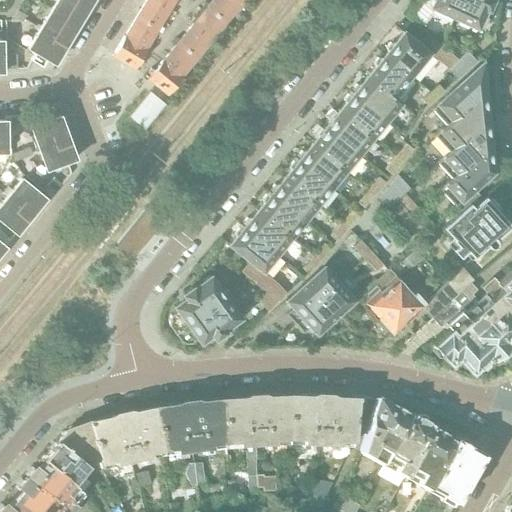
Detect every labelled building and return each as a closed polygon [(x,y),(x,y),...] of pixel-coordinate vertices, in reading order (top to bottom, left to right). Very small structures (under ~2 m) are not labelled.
[(78,26),(89,6),(79,0),(55,0),(50,9),(78,26)] [(159,27),(170,9),(154,0),(146,0),(136,17),(161,32),(163,29),(159,27)] [(154,0),(170,9),(175,0),(154,0)] [(226,23),(241,6),(233,0),(213,0),(209,6),(206,3),(204,5),(226,23)] [(453,18),(461,0),(432,0),(430,7),(453,18)] [(461,0),(453,18),(477,29),(485,10),(487,10),(491,0),(461,0)] [(226,23),(204,5),(202,8),(205,11),(192,26),(211,41),(226,23)] [(66,45),(78,26),(50,9),(38,28),(66,45)] [(22,23),(26,16),(18,11),(14,18),(22,23)] [(123,38),(145,52),(146,49),(156,32),(160,35),(161,32),(136,17),(125,36),(124,36),(123,38)] [(197,59),(211,41),(192,26),(180,41),(176,38),(174,41),(197,59)] [(54,64),(66,45),(38,28),(27,48),(35,53),(30,61),(42,68),(46,60),(54,64)] [(410,76),(428,54),(419,46),(403,32),(394,43),(390,43),(386,48),(386,52),(384,55),(410,76)] [(439,62),(447,52),(440,47),(427,36),(419,46),(428,54),(439,62)] [(139,61),(145,52),(123,38),(112,57),(134,70),(136,66),(140,68),(142,63),(139,61)] [(0,40),(0,72),(2,73),(2,70),(7,70),(17,70),(17,55),(2,55),(2,41),(0,40)] [(197,59),(174,41),(172,43),(176,46),(163,61),(182,77),(197,59)] [(439,62),(448,70),(457,61),(447,52),(439,62)] [(457,61),(448,70),(456,79),(473,64),(475,62),(467,53),(457,61)] [(400,88),(410,76),(384,55),(382,58),(377,58),(373,63),(374,67),(366,77),(392,98),(400,104),(407,94),(400,88)] [(183,77),(182,77),(163,61),(154,72),(151,69),(148,73),(151,76),(148,79),(167,95),(183,77)] [(431,109),(445,125),(483,91),(477,85),(483,80),(482,74),(478,69),(481,66),(480,65),(431,109)] [(385,121),(400,104),(392,98),(366,77),(360,84),(356,85),(350,92),(385,121)] [(430,92),(436,98),(444,91),(438,85),(430,92)] [(385,121),(350,92),(350,91),(349,92),(349,93),(343,100),(344,104),(338,111),(372,138),(385,121)] [(484,93),(483,91),(445,125),(433,136),(448,152),(485,118),(480,112),(486,107),(485,100),(481,96),(484,93)] [(427,106),(436,98),(430,92),(422,100),(427,106)] [(358,155),(372,138),(338,111),(333,118),(329,118),(323,125),(358,155)] [(37,148),(67,137),(59,117),(29,128),(37,148)] [(487,120),(485,118),(448,152),(436,163),(451,179),(488,145),(483,139),(489,134),(488,127),(484,123),(487,120)] [(358,155),(323,125),(322,125),(322,126),(316,133),(316,137),(311,144),(344,172),(358,155)] [(75,159),(67,137),(37,148),(45,171),(67,163),(75,159)] [(331,188),(344,172),(311,144),(305,151),(301,151),(295,159),(331,188)] [(395,157),(401,162),(412,149),(406,144),(395,157)] [(490,146),(488,145),(451,179),(439,189),(454,207),(492,173),(485,166),(491,160),(490,154),(486,149),(490,146)] [(12,158),(30,151),(29,148),(11,154),(12,158)] [(14,162),(32,155),(30,151),(12,158),(14,162)] [(391,175),(401,162),(395,157),(384,169),(391,175)] [(317,205),(331,188),(295,159),(295,158),(294,159),(295,159),(289,167),(289,171),(283,178),(317,205)] [(390,183),(401,195),(409,188),(397,175),(390,183)] [(368,190),(374,195),(385,182),(378,177),(368,190)] [(317,205),(283,178),(278,184),(274,185),(268,192),(303,222),(317,205)] [(6,196),(31,217),(45,199),(20,179),(6,196)] [(51,198),(60,186),(52,179),(43,191),(51,198)] [(394,202),(401,195),(390,183),(384,191),(394,202)] [(363,208),(374,195),(368,190),(357,203),(363,208)] [(389,207),(394,202),(384,191),(378,198),(389,207)] [(303,222),(268,192),(267,192),(267,193),(261,200),(262,204),(256,211),(290,238),(303,222)] [(0,221),(16,234),(31,217),(6,196),(0,203),(0,221)] [(473,258),(509,225),(497,212),(499,210),(497,208),(496,205),(491,199),(488,198),(486,196),(473,208),(469,204),(468,206),(464,202),(453,212),(457,216),(444,228),(454,239),(451,242),(456,248),(454,249),(460,257),(467,251),(473,258)] [(403,223),(411,216),(399,204),(392,211),(403,223)] [(132,257),(162,221),(146,207),(115,244),(132,257)] [(290,238),(256,211),(251,218),(246,218),(241,225),(276,255),(290,238)] [(340,223),(347,229),(357,216),(351,211),(340,223)] [(422,229),(411,216),(403,223),(414,235),(422,229)] [(336,242),(347,229),(340,223),(330,236),(336,242)] [(276,255),(241,225),(240,225),(239,226),(240,226),(234,234),(234,238),(228,245),(248,262),(262,272),(276,255)] [(364,260),(371,253),(360,241),(353,247),(364,260)] [(313,257),(319,262),(330,249),(324,244),(313,257)] [(392,333),(420,306),(393,275),(404,265),(409,271),(423,259),(415,250),(401,262),(399,259),(375,281),(382,290),(363,307),(375,321),(378,318),(392,333)] [(383,265),(371,253),(364,260),(375,272),(383,265)] [(315,267),(319,262),(313,257),(310,261),(302,268),(307,275),(315,267)] [(277,284),(262,272),(248,262),(241,271),(267,293),(277,284)] [(457,296),(470,283),(473,280),(458,264),(442,279),(445,283),(457,296)] [(285,314),(294,324),(338,284),(322,267),(285,301),(292,308),(285,314)] [(473,305),(509,346),(511,343),(511,268),(497,282),(493,277),(481,288),(486,293),(473,305)] [(173,334),(174,334),(224,297),(209,277),(192,289),(191,287),(182,295),(185,299),(173,307),(176,311),(170,315),(168,320),(168,326),(174,333),(173,334)] [(432,319),(457,296),(445,283),(420,306),(432,319)] [(457,296),(432,319),(440,327),(444,323),(448,326),(430,343),(430,350),(436,357),(443,358),(449,364),(456,357),(467,369),(474,370),(489,355),(494,360),(509,346),(473,305),(471,302),(475,298),(471,294),(476,290),(470,283),(457,296)] [(277,284),(267,293),(258,301),(267,311),(285,295),(286,294),(277,284)] [(338,284),(294,324),(302,333),(309,327),(315,334),(353,300),(338,284)] [(224,297),(174,334),(174,335),(174,334),(180,342),(185,344),(191,343),(192,343),(197,339),(200,343),(211,335),(214,339),(224,332),(223,330),(240,318),(224,297)] [(286,398),(285,446),(348,449),(350,443),(351,425),(351,421),(352,421),(356,421),(362,405),(364,399),(352,398),(352,401),(331,400),(327,398),(321,400),(317,399),(312,397),(307,399),(286,398)] [(285,446),(286,398),(264,399),(259,398),(254,400),(250,400),(245,398),(240,401),(218,402),(221,450),(222,450),(244,449),(244,452),(245,461),(247,490),(255,490),(264,488),(263,476),(255,476),(253,460),(254,460),(254,452),(254,448),(285,446)] [(359,454),(381,466),(407,417),(405,415),(403,411),(396,407),(391,408),(389,406),(388,407),(376,400),(375,400),(360,453),(359,454)] [(200,453),(221,450),(218,402),(197,404),(192,403),(187,406),(183,406),(178,405),(173,407),(152,410),(160,458),(200,453)] [(141,462),(160,458),(152,410),(131,414),(125,414),(121,417),(117,418),(111,417),(107,420),(86,424),(94,465),(97,464),(99,470),(141,462)] [(402,479),(430,429),(424,425),(425,422),(425,419),(422,417),(420,416),(417,417),(415,419),(414,420),(407,416),(407,417),(381,466),(402,479)] [(94,465),(86,424),(64,432),(55,443),(86,469),(94,465)] [(402,479),(425,492),(453,442),(445,438),(445,437),(444,433),(435,428),(430,429),(402,479)] [(453,442),(425,492),(439,500),(437,503),(446,508),(443,511),(449,511),(477,462),(478,460),(477,455),(469,450),(467,445),(458,440),(453,442)] [(86,469),(55,443),(39,463),(42,465),(70,487),(85,470),(86,469)] [(193,466),(195,486),(202,485),(201,464),(193,466)] [(79,494),(70,487),(42,465),(35,473),(31,470),(23,480),(62,511),(71,511),(73,510),(69,506),(79,494)] [(189,487),(195,486),(193,466),(193,465),(187,465),(183,476),(189,487)] [(149,486),(146,472),(135,475),(137,488),(149,486)] [(62,511),(23,480),(15,490),(19,493),(11,502),(24,511),(62,511)] [(286,499),(295,511),(311,511),(307,506),(296,491),(286,499)] [(319,509),(323,499),(309,496),(307,506),(319,509)] [(511,511),(511,496),(503,511),(511,511)] [(337,511),(354,511),(357,507),(347,501),(348,499),(343,497),(342,498),(339,497),(332,509),(337,511)] [(275,511),(295,511),(286,499),(273,509),(274,510),(275,511)] [(24,511),(11,502),(4,510),(0,507),(0,511),(24,511)]
